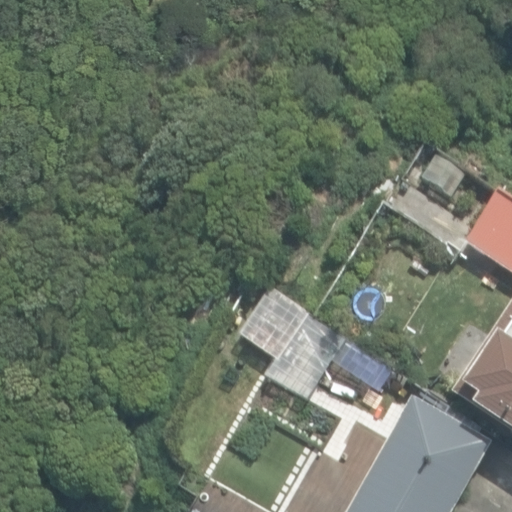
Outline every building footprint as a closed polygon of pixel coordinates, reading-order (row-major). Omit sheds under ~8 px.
[(511,180),(498,197),(511,205),(511,180)] [(511,207),(498,197),(467,245),(511,273),(511,207)] [(321,305),(279,277),(242,332),(284,360),(321,305)] [(511,305),(453,394),(511,433),(511,305)] [(288,370),(256,353),(247,368),(232,359),(204,406),(265,442),(293,396),(279,387),(288,370)] [(346,511),(453,511),(492,443),(411,397),(346,511)]
